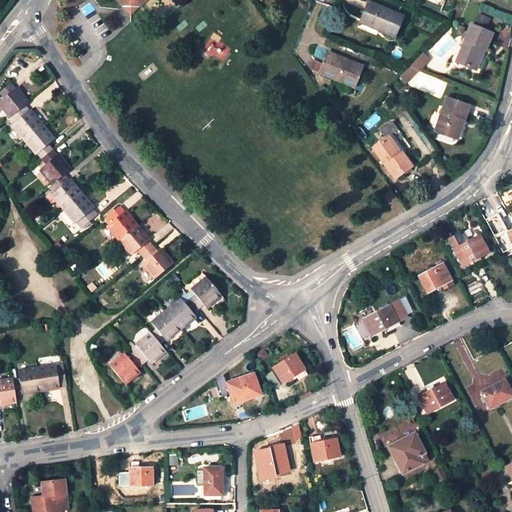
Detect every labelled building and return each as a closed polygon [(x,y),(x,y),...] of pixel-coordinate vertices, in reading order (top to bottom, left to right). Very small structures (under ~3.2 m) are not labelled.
[(375,1),(368,18),(386,25),(385,29),(401,36),(410,15),(375,1)] [(483,11),(480,18),(489,22),(492,15),(483,11)] [(386,25),(368,18),(366,22),(385,29),(386,25)] [(487,27),(489,22),(480,18),(478,23),(487,27)] [(460,58),(476,65),(484,45),(488,47),(495,30),(487,27),(478,23),(475,21),(460,58)] [(480,67),(488,47),(484,45),(476,65),(480,67)] [(326,72),(340,78),(358,85),(360,86),(369,65),(334,51),(326,72)] [(435,59),(429,53),(418,65),(425,68),(435,59)] [(418,65),(409,74),(414,79),(425,68),(418,65)] [(355,93),(358,85),(340,78),(337,85),(355,93)] [(0,91),(0,92),(4,98),(17,89),(12,82),(0,91)] [(0,101),(0,102),(12,118),(24,108),(29,104),(17,89),(4,98),(0,101)] [(439,132),(457,137),(463,118),(467,119),(471,106),(449,99),(439,132)] [(12,118),(16,124),(29,114),(24,108),(12,118)] [(29,114),(16,124),(13,126),(36,156),(39,154),(52,144),(54,143),(31,112),(29,114)] [(461,139),(467,119),(463,118),(457,137),(461,139)] [(439,134),(437,140),(451,145),(453,138),(439,134)] [(395,137),(376,150),(398,180),(415,168),(405,155),(408,153),(395,137)] [(39,154),(48,165),(60,156),(52,144),(39,154)] [(72,171),(60,156),(48,165),(43,169),(54,184),(67,174),(72,171)] [(71,180),(67,174),(54,184),(58,190),(71,180)] [(71,180),(58,190),(53,193),(75,223),(88,213),(93,210),(71,180)] [(387,197),(392,205),(400,200),(394,191),(387,197)] [(109,217),(113,222),(125,212),(121,207),(109,217)] [(137,251),(150,242),(125,212),(113,222),(108,226),(133,255),(137,251)] [(88,213),(75,223),(80,229),(93,220),(88,213)] [(463,237),(451,243),(463,266),(489,253),(480,236),(466,243),(463,237)] [(158,252),(150,242),(137,251),(146,262),(158,252)] [(158,252),(146,262),(143,264),(156,279),(173,266),(160,250),(158,252)] [(441,287),(450,282),(451,281),(442,264),(419,277),(428,294),(441,287)] [(194,294),(204,306),(206,309),(220,297),(206,280),(192,292),(194,294)] [(452,285),(450,282),(441,287),(443,290),(452,285)] [(194,294),(183,303),(193,315),(204,306),(194,294)] [(408,296),(399,301),(407,316),(416,311),(408,296)] [(157,330),(166,342),(196,318),(193,315),(183,303),(182,301),(152,324),(157,330)] [(399,301),(390,306),(399,322),(408,317),(407,316),(399,301)] [(390,306),(363,319),(372,336),(384,330),(386,333),(401,325),(399,322),(390,306)] [(157,330),(151,334),(161,346),(166,342),(157,330)] [(166,352),(161,346),(151,334),(137,346),(139,349),(149,362),(151,364),(166,352)] [(138,371),(149,362),(139,349),(128,358),(138,371)] [(294,377),(306,370),(296,354),(273,368),(283,384),(294,377)] [(140,373),(138,371),(128,358),(126,355),(111,367),(125,385),(140,373)] [(64,365),(57,366),(59,381),(67,380),(64,365)] [(21,378),(23,393),(60,387),(59,381),(57,366),(19,372),(21,378)] [(306,370),(294,377),(297,382),(309,375),(306,370)] [(228,383),(224,374),(215,381),(217,387),(220,396),(231,392),(235,404),(262,394),(253,373),(228,383)] [(16,394),(23,393),(21,378),(13,379),(16,394)] [(0,403),(17,401),(16,394),(13,379),(0,381),(0,403)] [(511,394),(505,380),(482,393),(484,398),(482,399),(486,407),(488,406),(490,409),(511,397),(511,394)] [(445,383),(419,397),(427,414),(453,400),(445,383)] [(220,396),(217,387),(212,389),(215,398),(220,396)] [(388,445),(415,430),(409,420),(383,435),(388,445)] [(403,474),(422,463),(418,457),(422,454),(425,453),(414,433),(388,447),(403,474)] [(310,438),(311,444),(322,442),(320,435),(310,438)] [(322,442),(311,444),(314,462),(340,457),(336,439),(322,442)] [(277,477),(277,475),(290,472),(284,444),(271,447),(271,448),(255,452),(261,480),(277,477)] [(177,457),(165,457),(166,468),(177,468),(177,457)] [(139,468),(130,469),(130,486),(153,485),(153,468),(139,468)] [(222,468),(204,468),(205,496),(223,495),(222,468)] [(59,511),(58,505),(57,500),(67,499),(64,479),(42,483),(44,495),(33,497),(35,511),(59,511)]
